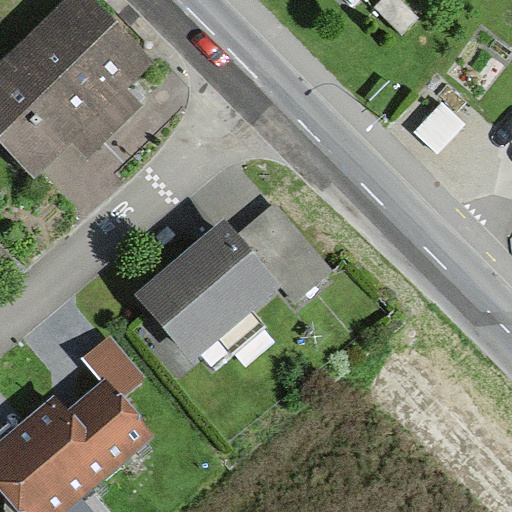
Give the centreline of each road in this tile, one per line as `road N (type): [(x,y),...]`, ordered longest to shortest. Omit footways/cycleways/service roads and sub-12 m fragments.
road 1 (secondary): [(261,84),(511,333)]
road 2 (residential): [(0,320),(261,84)]
